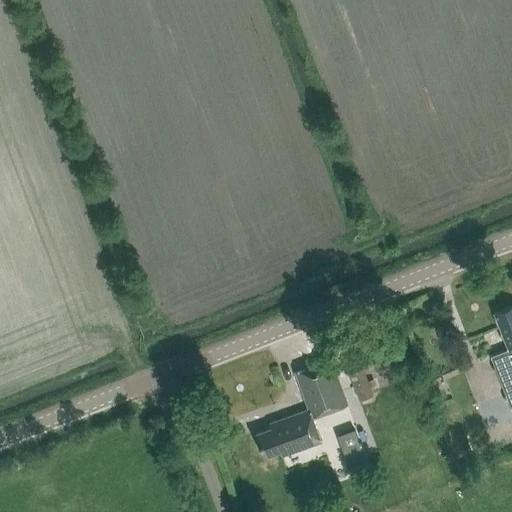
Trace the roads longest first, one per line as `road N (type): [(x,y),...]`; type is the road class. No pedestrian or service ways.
road 1 (tertiary): [(164,373),(511,238)]
road 2 (tertiary): [(0,437),(164,373)]
road 3 (unclassified): [(220,511),(164,373)]
